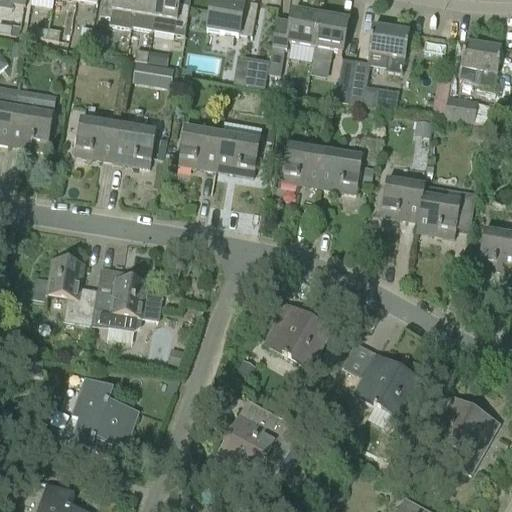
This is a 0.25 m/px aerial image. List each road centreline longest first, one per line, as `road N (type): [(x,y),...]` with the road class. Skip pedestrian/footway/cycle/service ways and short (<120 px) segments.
road 1 (residential): [(511,375),(358,288),(244,253)]
road 2 (residential): [(147,511),(244,253)]
road 3 (residential): [(244,253),(0,212)]
